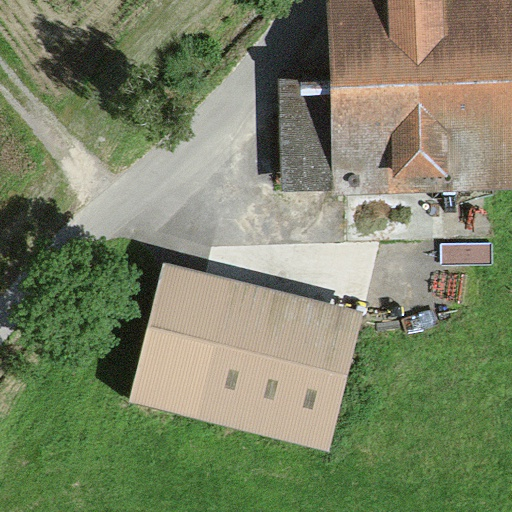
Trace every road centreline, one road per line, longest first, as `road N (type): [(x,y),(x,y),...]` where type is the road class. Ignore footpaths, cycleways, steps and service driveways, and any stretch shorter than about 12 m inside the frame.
road 1 (unclassified): [(308,0),(248,78),(67,248),(0,325)]
road 2 (track): [(0,68),(111,206)]
